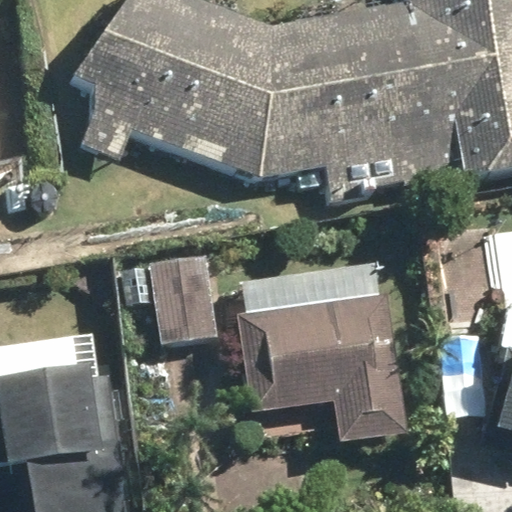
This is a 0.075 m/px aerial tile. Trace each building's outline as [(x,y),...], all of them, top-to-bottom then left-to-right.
[(511,179),(511,0),(383,0),(387,18),(266,42),(158,0),(128,0),(79,65),(74,132),(244,197),(312,184),(318,216),(511,179)] [(199,266),(136,272),(144,358),(207,352),(199,266)] [(375,279),(212,293),(224,426),(314,418),(318,460),(390,454),(375,279)] [(454,346),(441,438),(511,452),(511,312),(491,317),(484,353),(454,346)] [(116,511),(110,389),(0,394),(0,511),(116,511)]
